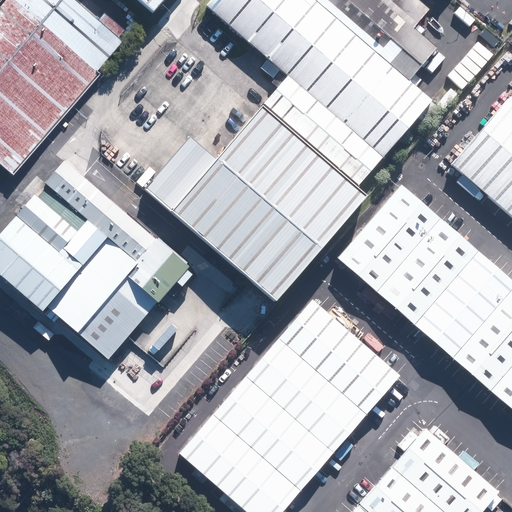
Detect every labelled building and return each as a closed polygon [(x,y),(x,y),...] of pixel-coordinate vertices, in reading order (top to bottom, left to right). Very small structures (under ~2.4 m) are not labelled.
[(0,167),(12,178),(124,50),(66,0),(12,0),(0,14),(0,167)] [(140,0),(156,13),(167,0),(140,0)] [(375,0),(209,0),(202,9),(380,165),(430,109),(406,88),(437,53),(375,0)] [(148,189),(280,304),(368,203),(356,192),(380,165),(285,81),(260,109),(215,161),(191,140),(148,189)] [(511,230),(511,105),(508,102),(446,173),(511,230)] [(193,276),(63,163),(0,234),(0,264),(115,365),(193,276)] [(101,163),(95,170),(113,184),(119,177),(101,163)] [(151,174),(142,168),(133,181),(142,187),(151,174)] [(373,290),(437,218),(399,184),(335,257),(373,290)] [(412,324),(476,251),(437,218),(373,290),(412,324)] [(450,357),(511,286),(511,282),(476,251),(412,324),(450,357)] [(487,390),(511,360),(511,286),(450,357),(487,390)] [(396,375),(310,300),(276,339),(362,414),(396,375)] [(388,340),(373,326),(368,331),(383,345),(388,340)] [(181,342),(174,337),(161,352),(167,357),(181,342)] [(362,414),(276,339),(244,376),(330,451),(362,414)] [(511,411),(511,360),(487,390),(511,411)] [(330,451),(244,376),(211,413),(297,488),(330,451)] [(275,511),(297,488),(211,413),(177,452),(245,511),(275,511)] [(474,511),(494,489),(418,427),(386,465),(441,511),(474,511)] [(441,511),(386,465),(354,503),(363,511),(441,511)] [(501,484),(487,471),(482,477),(495,490),(501,484)] [(363,511),(354,503),(346,511),(363,511)]
